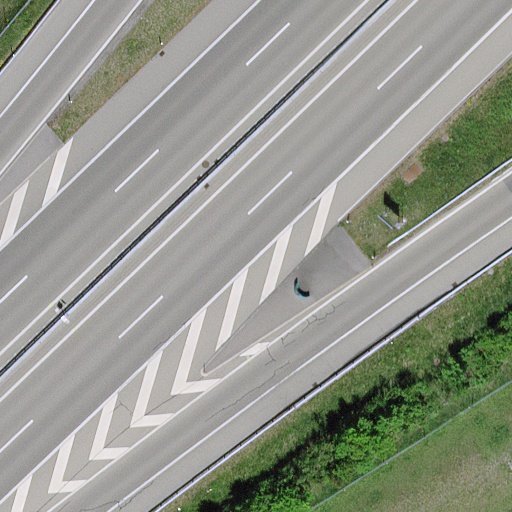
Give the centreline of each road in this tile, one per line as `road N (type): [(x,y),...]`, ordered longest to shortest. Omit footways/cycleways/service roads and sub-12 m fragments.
road 1 (motorway): [(0,462),(472,0)]
road 2 (motorway): [(90,511),(511,204)]
road 3 (motorway): [(309,0),(0,297)]
road 4 (motorway): [(111,0),(0,146)]
